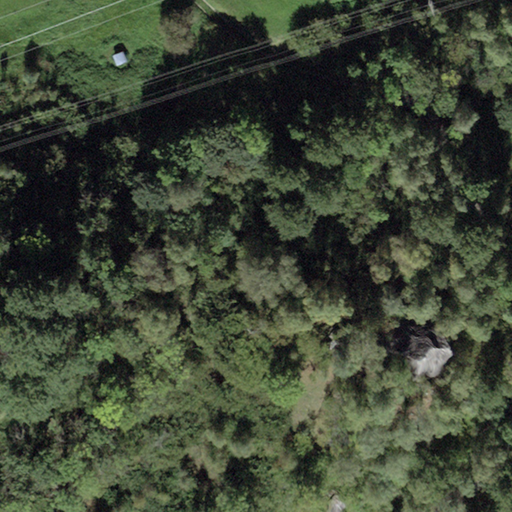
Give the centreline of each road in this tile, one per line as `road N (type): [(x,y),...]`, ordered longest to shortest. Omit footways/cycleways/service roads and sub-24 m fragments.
road 1 (track): [(199,0),(264,53),(420,122),(511,319)]
road 2 (track): [(425,511),(511,429)]
